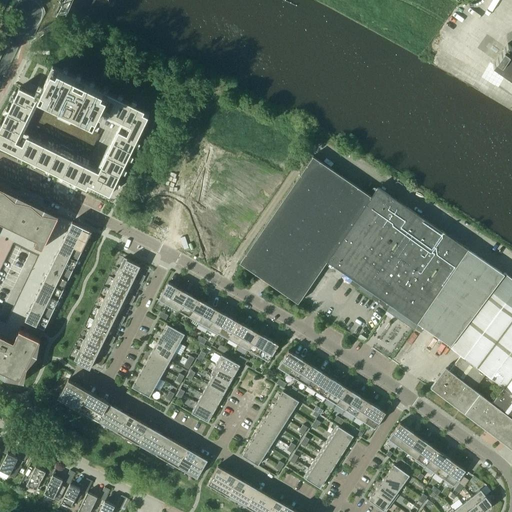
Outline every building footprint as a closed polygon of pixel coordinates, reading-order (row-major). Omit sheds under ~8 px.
[(60,0),(53,16),(63,20),(70,6),(72,0),(60,0)] [(511,46),(508,43),(493,64),(511,77),(511,46)] [(143,113),(145,110),(53,65),(38,96),(20,87),(0,126),(0,145),(60,174),(72,180),(87,188),(88,184),(110,194),(148,116),(143,113)] [(297,137),(207,94),(193,125),(218,137),(217,139),(282,170),(297,137)] [(192,128),(148,217),(221,252),(231,233),(188,212),(186,216),(175,211),(196,169),(193,167),(197,159),(267,193),(278,171),(192,128)] [(312,156),(239,262),(259,276),(260,276),(267,281),(268,282),(269,283),(298,302),(299,300),(327,260),(352,224),(371,196),(312,156)] [(0,373),(5,377),(24,381),(27,367),(27,366),(37,355),(37,354),(40,339),(39,338),(19,329),(13,343),(0,336),(0,217),(5,220),(32,233),(33,233),(46,239),(47,240),(58,216),(58,214),(0,186),(0,373)] [(511,278),(504,272),(504,273),(378,187),(371,196),(352,224),(327,260),(352,278),(350,282),(388,308),(392,311),(421,331),(425,327),(451,345),(450,346),(462,355),(449,372),(445,369),(432,385),(432,386),(462,409),(492,432),(504,441),(511,446),(511,278)] [(91,230),(72,221),(67,231),(87,240),(91,230)] [(87,240),(67,231),(63,241),(82,250),(87,240)] [(82,250),(63,241),(58,250),(77,260),(82,250)] [(77,260),(58,250),(53,260),(72,269),(77,260)] [(124,257),(119,268),(135,276),(140,265),(124,257)] [(72,269),(53,260),(49,270),(68,279),(72,269)] [(119,268),(114,278),(130,286),(135,276),(119,268)] [(68,279),(49,270),(44,280),(63,289),(68,279)] [(114,278),(109,288),(125,296),(130,286),(114,278)] [(63,289),(44,280),(39,290),(58,299),(63,289)] [(168,305),(178,287),(168,281),(158,299),(168,305)] [(168,305),(178,310),(188,293),(178,287),(168,305)] [(109,288),(104,299),(120,306),(125,296),(109,288)] [(58,299),(39,290),(34,299),(54,309),(58,299)] [(198,298),(188,293),(178,310),(188,316),(198,298)] [(198,321),(208,304),(198,298),(188,316),(198,321)] [(54,309),(34,299),(30,309),(49,318),(54,309)] [(104,299),(99,309),(115,317),(120,306),(104,299)] [(197,324),(207,329),(218,310),(208,304),(198,321),(198,322),(197,324)] [(49,318),(30,309),(25,319),(44,328),(49,318)] [(99,309),(94,319),(110,327),(115,317),(99,309)] [(218,335),(219,333),(229,315),(218,310),(207,329),(218,335)] [(229,339),(239,321),(229,315),(219,333),(229,339)] [(94,319),(89,329),(105,337),(110,327),(94,319)] [(229,339),(239,344),(249,327),(239,321),(229,339)] [(180,342),(185,333),(167,323),(162,332),(180,342)] [(259,332),(249,327),(239,344),(249,350),(259,332)] [(89,329),(84,340),(100,347),(105,337),(89,329)] [(180,342),(162,332),(157,341),(174,351),(180,342)] [(269,338),(259,332),(249,350),(259,355),(269,338)] [(269,338),(259,355),(269,361),(278,343),(269,338)] [(84,340),(79,350),(95,358),(100,347),(84,340)] [(169,360),(174,351),(157,341),(152,350),(169,360)] [(79,350),(74,361),(90,368),(95,358),(79,350)] [(169,360),(152,350),(147,359),(164,369),(169,360)] [(278,367),(287,373),(298,356),(288,350),(278,367)] [(216,363),(235,374),(240,364),(221,354),(216,363)] [(297,379),(308,362),(298,356),(287,373),(297,379)] [(159,378),(164,369),(147,359),(142,368),(159,378)] [(307,385),(318,368),(308,362),(297,379),(307,385)] [(210,373),(212,375),(213,374),(229,383),(230,383),(235,374),(216,363),(210,373)] [(159,378),(142,368),(137,377),(154,387),(159,378)] [(316,391),(327,374),(322,371),(318,368),(307,385),(316,391)] [(207,384),(224,393),(229,383),(213,374),(212,375),(207,384)] [(326,398),(337,381),(327,374),(316,391),(326,398)] [(149,396),(154,387),(137,377),(132,386),(149,396)] [(68,379),(58,397),(60,398),(68,403),(79,385),(74,382),(69,379),(68,379)] [(336,404),(347,387),(337,381),(326,398),(336,404)] [(202,393),(219,403),(224,393),(207,384),(202,393)] [(79,385),(68,403),(78,408),(88,390),(83,387),(79,385)] [(336,404),(346,410),(356,393),(347,387),(336,404)] [(89,391),(88,390),(78,408),(88,414),(98,396),(94,393),(89,391)] [(283,390),(277,399),(293,410),(299,400),(296,398),(283,390)] [(197,403),(213,412),(219,403),(202,393),(197,403)] [(356,393),(346,410),(355,416),(366,399),(356,393)] [(103,399),(98,396),(88,414),(98,420),(108,402),(108,401),(103,399)] [(271,409),(287,419),(293,410),(277,399),(271,409)] [(355,416),(365,422),(376,405),(366,399),(355,416)] [(98,420),(108,425),(118,407),(108,402),(98,420)] [(191,412),(208,422),(213,412),(197,403),(191,412)] [(365,422),(375,428),(385,411),(376,405),(365,422)] [(123,410),(118,407),(108,425),(118,431),(128,413),(123,410)] [(265,418),(281,428),(287,419),(271,409),(265,418)] [(129,413),(128,413),(118,431),(128,437),(138,419),(133,416),(129,413)] [(265,418),(259,427),(275,437),(281,428),(265,418)] [(142,421),(138,419),(128,437),(137,442),(148,424),(147,424),(142,421)] [(399,421),(387,437),(397,444),(409,428),(399,421)] [(158,430),(153,428),(148,425),(148,424),(137,442),(147,448),(158,430)] [(337,425),(331,433),(348,444),(353,435),(337,425)] [(270,446),(275,437),(259,427),(254,436),(270,446)] [(418,435),(409,428),(397,444),(406,451),(418,435)] [(162,433),(158,430),(147,448),(157,454),(168,436),(167,436),(162,433)] [(342,453),(348,444),(331,433),(325,442),(342,453)] [(418,435),(406,451),(416,458),(428,441),(418,435)] [(168,436),(157,454),(167,460),(177,442),(173,439),(168,436)] [(264,456),(270,446),(254,436),(248,446),(264,456)] [(2,450),(7,453),(13,441),(7,439),(2,450)] [(428,441),(416,458),(425,465),(437,448),(428,441)] [(182,444),(177,442),(167,460),(177,465),(187,447),(182,444)] [(320,451),(337,461),(342,453),(325,442),(320,451)] [(248,446),(242,455),(258,465),(264,456),(248,446)] [(24,461),(30,450),(25,447),(19,459),(24,461)] [(197,453),(193,450),(188,448),(187,447),(177,465),(187,471),(197,453)] [(437,448),(425,465),(434,471),(446,455),(437,448)] [(331,470),(337,461),(320,451),(314,459),(331,470)] [(0,471),(8,476),(9,475),(14,478),(21,464),(15,462),(18,457),(8,452),(0,467),(0,471)] [(202,456),(197,453),(187,471),(197,477),(207,459),(207,458),(202,456)] [(446,455),(434,471),(443,478),(456,462),(446,455)] [(326,479),(331,470),(314,459),(309,468),(326,479)] [(52,475),(58,464),(52,461),(47,472),(52,475)] [(456,462),(443,478),(453,485),(465,469),(456,462)] [(394,464),(388,472),(403,483),(409,475),(394,464)] [(207,483),(218,489),(228,471),(224,468),(219,465),(218,465),(207,483)] [(26,485),(36,490),(46,471),(36,466),(26,485)] [(303,477),(320,487),(326,479),(309,468),(303,477)] [(70,483),(75,472),(70,469),(64,481),(70,483)] [(238,476),(233,473),(228,471),(218,489),(228,494),(238,477),(238,476)] [(397,492),(403,483),(388,472),(381,481),(397,492)] [(61,484),(63,479),(53,474),(44,493),(54,498),(59,501),(60,497),(65,486),(61,484)] [(464,476),(459,483),(463,486),(464,486),(469,480),(464,476)] [(243,479),(238,477),(228,494),(237,500),(247,482),(243,479)] [(87,492),(92,481),(87,478),(82,489),(87,492)] [(399,494),(397,492),(381,481),(375,490),(392,503),(399,494)] [(237,500),(246,505),(257,487),(256,487),(252,484),(247,482),(237,500)] [(80,488),(70,483),(61,502),(71,507),(75,499),(79,501),(82,495),(78,493),(80,488)] [(463,486),(459,483),(454,489),(458,492),(463,486)] [(104,500),(110,489),(104,486),(99,498),(104,500)] [(257,487),(246,505),(256,511),(267,493),(262,490),(257,487)] [(481,489),(471,496),(483,511),(491,506),(491,495),(485,495),(481,489)] [(392,503),(375,490),(368,499),(386,511),(392,503)] [(78,510),(81,511),(89,511),(97,496),(87,491),(78,510)] [(268,511),(276,499),(271,496),(267,493),(256,511),(258,511),(268,511)] [(121,509),(127,498),(122,495),(116,506),(121,509)] [(469,511),(483,511),(471,496),(462,503),(469,511)] [(281,502),(277,499),(276,499),(268,511),(281,511),(286,504),(281,502)] [(105,500),(98,511),(111,511),(115,505),(105,500)] [(469,511),(462,503),(453,510),(454,511),(469,511)]
